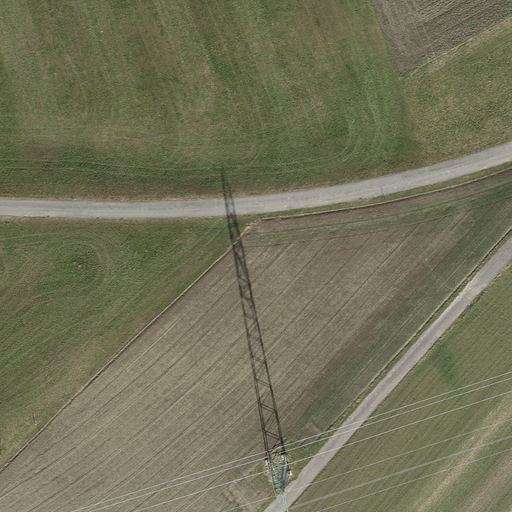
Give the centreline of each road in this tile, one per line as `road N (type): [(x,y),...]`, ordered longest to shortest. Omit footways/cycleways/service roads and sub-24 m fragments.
road 1 (unclassified): [(511,150),(303,199),(175,208),(0,205)]
road 2 (track): [(511,252),(273,511)]
